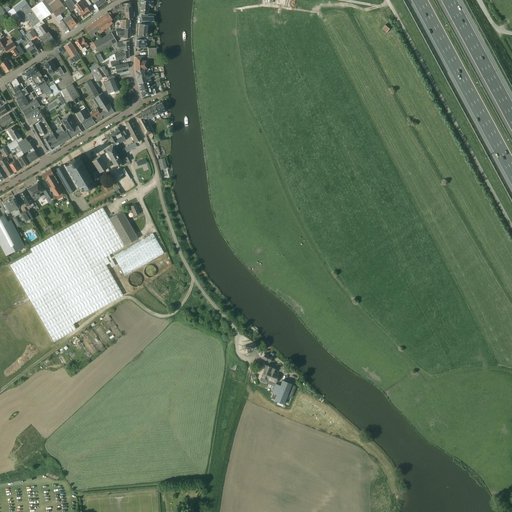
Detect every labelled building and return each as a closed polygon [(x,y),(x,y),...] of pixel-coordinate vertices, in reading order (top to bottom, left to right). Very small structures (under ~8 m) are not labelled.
[(39,3),(33,8),(27,0),(26,1),(25,0),(15,7),(21,15),(23,13),(32,27),(33,26),(42,20),(52,12),(63,5),(59,0),(42,0),(39,3)] [(141,0),(140,13),(141,14),(141,15),(148,15),(148,14),(149,7),(152,7),(153,1),(141,0)] [(87,7),(85,9),(80,1),(74,5),(83,17),(90,12),(87,7)] [(121,10),(121,9),(120,7),(121,7),(120,4),(111,9),(113,14),(121,10)] [(63,5),(52,12),(56,17),(66,9),(63,5)] [(107,12),(85,28),(89,36),(91,39),(97,34),(95,31),(106,24),(105,22),(108,20),(109,22),(111,20),(112,19),(107,12)] [(125,13),(121,14),(121,20),(131,19),(132,19),(132,12),(125,12),(125,13)] [(70,15),(63,19),(70,28),(71,28),(73,27),(73,26),(76,23),(73,19),(70,15)] [(131,19),(121,20),(121,21),(120,21),(121,23),(121,28),(125,28),(130,27),(131,19)] [(45,45),(53,39),(43,24),(44,24),(42,20),(33,26),(38,34),(39,34),(41,37),(39,38),(45,45)] [(113,23),(111,20),(109,22),(108,20),(105,22),(106,24),(95,31),(97,34),(99,33),(100,33),(110,26),(109,26),(113,23)] [(147,36),(149,25),(149,23),(141,23),(141,24),(140,24),(139,35),(147,36)] [(130,28),(125,28),(121,28),(115,29),(117,37),(124,37),(130,37),(130,28)] [(33,30),(23,37),(26,41),(29,39),(29,40),(36,35),(33,30)] [(111,44),(116,42),(111,33),(104,37),(99,40),(94,43),(99,52),(103,50),(106,47),(111,44)] [(75,42),(80,49),(83,53),(87,50),(86,48),(89,46),(87,45),(88,44),(83,38),(80,40),(79,39),(78,40),(77,39),(76,40),(76,42),(75,42)] [(11,39),(2,44),(0,41),(0,50),(3,48),(6,53),(16,47),(11,39)] [(31,55),(37,50),(33,44),(30,41),(28,43),(30,46),(26,49),(31,55)] [(130,50),(129,41),(123,41),(117,43),(118,52),(124,50),(130,50)] [(70,43),(64,47),(71,57),(71,58),(70,59),(69,61),(71,62),(72,63),(74,62),(74,63),(81,58),(77,53),(70,43)] [(18,53),(15,48),(10,51),(14,57),(18,53)] [(156,48),(148,48),(148,58),(156,58),(156,48)] [(114,54),(110,57),(111,61),(110,62),(112,67),(119,65),(118,60),(123,59),(127,58),(129,57),(129,50),(122,51),(114,55),(114,54)] [(135,61),(135,71),(146,69),(147,68),(146,60),(145,61),(144,56),(135,57),(135,61)] [(6,71),(11,68),(14,66),(10,60),(9,61),(7,58),(0,63),(6,71)] [(56,69),(51,60),(44,64),(49,74),(55,70),(56,73),(58,72),(61,75),(64,73),(60,67),(56,69)] [(122,70),(129,68),(127,63),(115,67),(112,68),(113,71),(116,70),(117,74),(123,73),(122,70)] [(22,74),(26,80),(39,71),(35,65),(22,74)] [(120,89),(115,77),(114,75),(113,76),(113,75),(108,77),(104,70),(103,71),(100,66),(89,72),(96,82),(102,79),(104,82),(108,94),(120,89)] [(137,78),(138,83),(146,81),(145,78),(150,77),(151,77),(151,72),(149,73),(148,72),(147,72),(146,69),(135,71),(137,78)] [(31,77),(38,87),(46,82),(42,77),(42,76),(39,72),(31,77)] [(79,72),(71,76),(75,81),(80,79),(80,78),(82,77),(79,72)] [(19,84),(21,83),(17,77),(14,79),(14,80),(7,84),(10,89),(14,86),(15,87),(19,84)] [(146,81),(138,83),(140,90),(142,89),(143,90),(144,90),(143,89),(149,87),(148,81),(151,80),(150,77),(145,78),(146,81)] [(94,98),(95,98),(101,108),(99,109),(101,112),(100,113),(103,119),(114,112),(102,93),(99,95),(90,80),(83,85),(91,99),(94,98)] [(24,88),(23,86),(20,87),(19,84),(15,87),(14,86),(10,89),(13,95),(24,88)] [(49,87),(54,96),(54,97),(57,95),(58,94),(59,93),(60,92),(59,90),(58,90),(55,84),(49,87)] [(79,97),(72,84),(60,91),(67,104),(79,97)] [(24,88),(13,95),(16,100),(24,96),(25,96),(30,92),(27,86),(24,88)] [(152,87),(149,87),(143,89),(144,90),(143,90),(142,89),(140,90),(142,97),(151,94),(152,96),(155,94),(154,89),(152,89),(152,87)] [(21,108),(28,103),(28,101),(34,97),(33,96),(32,94),(25,97),(25,96),(24,96),(16,100),(21,108)] [(66,110),(69,109),(61,96),(58,98),(66,110)] [(23,111),(38,102),(36,99),(28,103),(21,108),(23,111)] [(38,102),(23,111),(25,115),(33,110),(37,107),(39,105),(38,103),(38,102)] [(159,104),(154,106),(158,114),(158,115),(159,115),(166,111),(167,110),(164,103),(162,104),(161,102),(159,104)] [(40,105),(39,105),(37,107),(33,110),(25,115),(27,119),(39,110),(44,107),(43,106),(41,105),(41,106),(40,105)] [(154,106),(149,109),(153,118),(156,116),(157,119),(164,116),(162,113),(159,115),(158,115),(158,114),(154,106)] [(96,123),(91,116),(85,107),(76,113),(86,129),(96,123)] [(91,116),(96,123),(103,119),(100,113),(97,108),(89,113),(91,116)] [(141,113),(144,119),(145,119),(146,121),(153,118),(149,109),(141,113)] [(144,119),(141,113),(135,116),(145,136),(152,133),(146,122),(146,121),(145,119),(144,119)] [(13,121),(9,114),(0,119),(0,122),(3,127),(10,123),(11,123),(13,122),(13,121)] [(63,124),(67,131),(71,138),(82,132),(73,118),(70,119),(68,116),(61,121),(63,124)] [(35,124),(50,151),(60,145),(52,132),(52,131),(44,119),(35,124),(35,123),(35,124)] [(141,139),(131,120),(130,119),(125,122),(135,142),(141,139)] [(50,151),(35,124),(30,126),(46,153),(50,151)] [(55,130),(52,131),(52,132),(60,145),(68,140),(63,133),(67,131),(63,124),(59,127),(62,131),(57,133),(55,130)] [(8,130),(14,140),(12,142),(13,144),(14,143),(15,144),(17,143),(18,143),(23,140),(21,137),(14,126),(8,130)] [(118,128),(112,131),(116,137),(119,143),(126,140),(125,140),(128,138),(126,134),(123,136),(123,135),(122,136),(120,133),(121,133),(118,128)] [(111,132),(107,135),(110,139),(113,145),(119,156),(123,153),(124,153),(119,143),(116,137),(112,131),(111,132)] [(26,138),(23,140),(18,143),(19,146),(20,147),(30,163),(39,157),(34,150),(32,148),(33,148),(29,141),(28,142),(26,138)] [(12,145),(13,144),(12,142),(0,149),(0,150),(3,155),(4,156),(14,172),(19,169),(15,161),(11,164),(10,162),(9,162),(8,160),(9,160),(6,156),(10,154),(8,151),(13,148),(12,145)] [(107,152),(105,153),(108,158),(110,157),(114,166),(122,162),(119,157),(118,156),(119,156),(113,145),(105,149),(107,152)] [(17,158),(23,167),(30,163),(20,147),(19,146),(15,150),(19,157),(17,158)] [(14,172),(4,156),(3,155),(0,150),(0,163),(8,176),(14,172)] [(126,153),(119,157),(122,162),(123,165),(123,164),(125,167),(130,163),(127,156),(126,153)] [(93,183),(93,182),(80,158),(80,157),(79,156),(79,157),(75,160),(74,158),(69,161),(70,163),(66,165),(65,165),(65,166),(79,188),(80,189),(82,190),(83,189),(83,188),(85,190),(88,191),(91,189),(92,186),(90,184),(91,184),(93,183)] [(107,167),(100,156),(92,161),(98,170),(95,172),(95,171),(90,174),(94,181),(103,175),(101,171),(107,167)] [(159,160),(161,170),(167,168),(164,158),(159,160)] [(79,188),(65,166),(63,167),(62,166),(62,165),(55,169),(69,193),(79,188)] [(42,174),(55,197),(55,196),(58,200),(64,197),(63,196),(65,195),(64,192),(64,191),(51,169),(42,174)] [(44,187),(41,189),(37,182),(27,188),(32,198),(42,192),(46,199),(49,196),(44,187)] [(34,205),(29,198),(25,190),(19,193),(22,197),(20,198),(22,202),(24,201),(27,206),(29,205),(31,207),(34,205)] [(0,208),(0,209),(3,215),(5,217),(8,215),(7,213),(19,206),(14,197),(3,203),(4,206),(0,208)] [(140,213),(136,204),(129,207),(131,212),(132,211),(134,216),(140,213)] [(76,329),(75,326),(73,323),(93,312),(123,295),(106,264),(107,264),(109,263),(112,267),(115,265),(109,255),(125,246),(138,238),(122,211),(109,218),(103,207),(50,237),(30,248),(32,252),(10,265),(54,341),(76,329)] [(30,209),(26,211),(31,219),(31,220),(36,217),(32,211),(31,211),(30,209)] [(22,216),(20,217),(23,223),(25,222),(30,219),(26,211),(20,214),(22,216)] [(3,215),(0,216),(0,243),(6,255),(19,248),(20,249),(25,247),(11,220),(8,222),(5,217),(3,215)] [(153,234),(114,256),(125,276),(164,253),(153,234)] [(150,277),(151,277),(152,277),(153,276),(154,276),(154,275),(155,275),(155,274),(156,274),(156,273),(156,272),(156,271),(156,270),(156,269),(155,268),(155,267),(154,267),(154,266),(153,266),(152,265),(151,265),(150,265),(149,265),(148,265),(147,266),(146,266),(146,267),(145,267),(145,268),(144,269),(144,270),(144,271),(144,272),(144,273),(145,274),(145,275),(146,275),(146,276),(147,276),(148,277),(149,277),(150,277)] [(141,278),(141,277),(141,276),(140,275),(139,274),(138,274),(137,273),(136,273),(135,273),(134,273),(133,273),(132,273),(132,274),(131,274),(130,275),(129,276),(129,277),(128,278),(128,279),(128,280),(128,281),(128,282),(129,282),(129,283),(129,284),(130,284),(130,285),(131,285),(131,286),(132,286),(133,286),(133,287),(134,287),(135,287),(136,287),(137,286),(138,286),(139,286),(139,285),(140,285),(140,284),(141,283),(141,282),(142,282),(142,281),(142,280),(142,279),(142,278),(141,278)] [(262,359),(266,361),(267,360),(270,362),(273,358),(269,356),(265,354),(262,359)] [(268,380),(273,368),(266,365),(261,377),(268,380)] [(273,368),(268,380),(276,383),(279,374),(275,372),(276,369),(273,368)] [(282,380),(280,385),(275,384),(272,393),(276,395),(274,401),(284,405),(292,384),(282,380)] [(318,390),(331,401),(334,398),(320,386),(318,390)]
